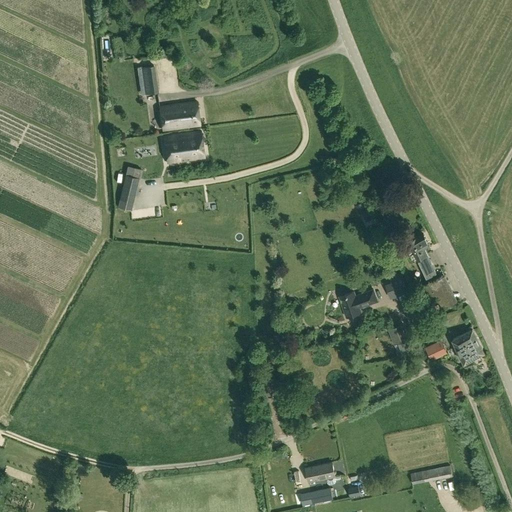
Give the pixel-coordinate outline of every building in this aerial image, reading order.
[(155,65),(141,67),(142,75),(156,73),(155,65)] [(164,129),(189,126),(201,124),(198,100),(160,105),(164,129)] [(148,118),(150,124),(157,122),(155,116),(148,118)] [(202,130),(173,134),(165,135),(169,162),(206,157),(202,130)] [(127,167),(118,207),(132,211),(141,170),(127,167)] [(356,205),(360,213),(367,210),(362,202),(356,205)] [(430,246),(424,234),(410,241),(428,277),(437,273),(425,248),(430,246)] [(407,291),(401,274),(392,278),(394,284),(388,285),(392,296),(407,291)] [(443,287),(439,278),(422,286),(430,301),(440,297),(437,290),(443,287)] [(338,296),(346,318),(362,312),(361,308),(379,302),(374,288),(356,295),(355,290),(338,296)] [(408,308),(411,320),(425,317),(422,305),(408,308)] [(388,329),(394,345),(407,341),(401,325),(388,329)] [(465,363),(485,354),(474,330),(454,339),(465,363)] [(431,361),(446,354),(440,342),(426,349),(431,361)] [(294,423),(303,419),(294,399),(285,403),(294,423)] [(336,481),(333,462),(306,468),(309,482),(327,478),(328,483),(330,484),(335,483),(336,481)] [(451,466),(411,474),(413,485),(453,477),(451,466)] [(359,486),(348,488),(350,497),(361,495),(359,486)] [(322,501),(333,499),(331,488),(301,494),(304,505),(315,503),(316,506),(323,505),(322,501)]
